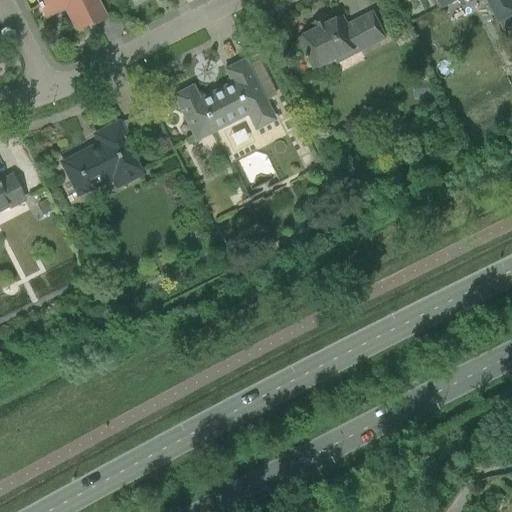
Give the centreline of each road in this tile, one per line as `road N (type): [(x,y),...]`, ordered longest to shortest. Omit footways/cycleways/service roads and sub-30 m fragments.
road 1 (primary): [(511,272),(61,511)]
road 2 (primary): [(218,511),(511,357)]
road 3 (residential): [(234,0),(48,95)]
